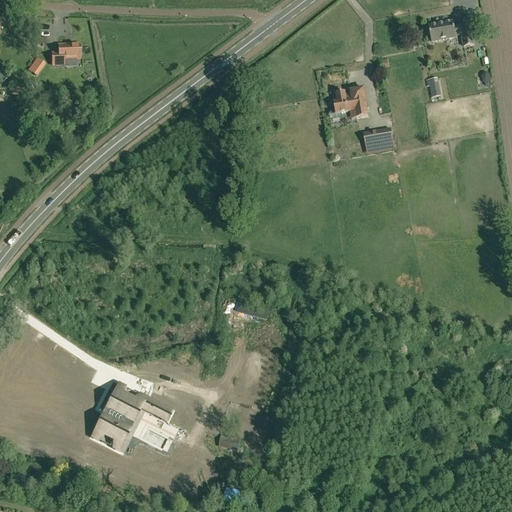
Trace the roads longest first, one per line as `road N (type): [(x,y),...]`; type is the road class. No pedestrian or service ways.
road 1 (secondary): [(0,263),(83,167),(269,28)]
road 2 (residential): [(269,28),(245,13),(19,0)]
road 3 (track): [(26,228),(206,238),(212,260)]
